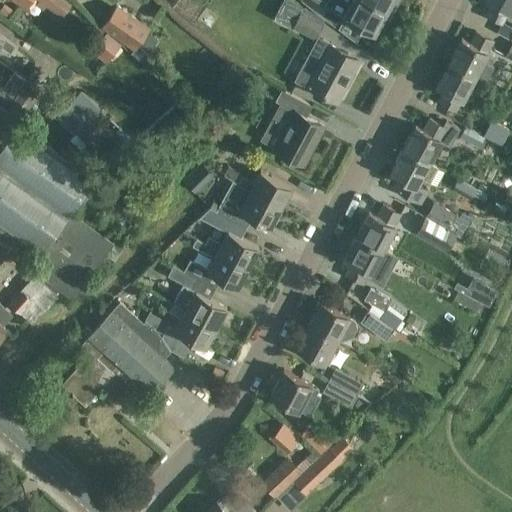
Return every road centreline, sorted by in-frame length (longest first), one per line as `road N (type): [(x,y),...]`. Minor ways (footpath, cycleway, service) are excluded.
road 1 (residential): [(143,511),(222,421),(276,337),(452,0)]
road 2 (secondary): [(99,511),(0,421)]
